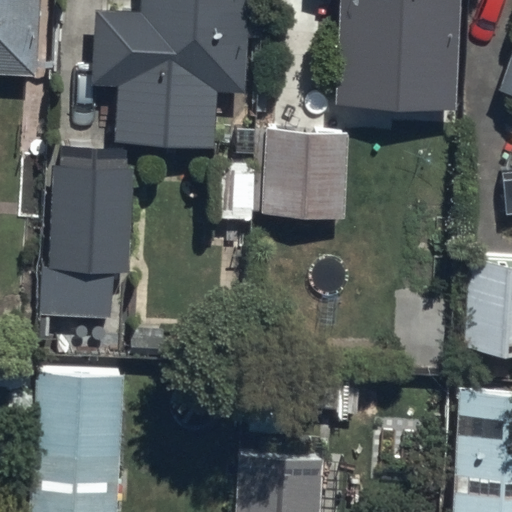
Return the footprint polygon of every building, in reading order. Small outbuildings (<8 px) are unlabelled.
[(30,0),(0,0),(0,53),(29,55),(30,0)] [(240,77),(243,0),(77,0),(81,70),(240,77)] [(455,0),(323,0),(321,90),(453,93),(455,0)] [(511,0),(508,0),(481,68),(511,80),(511,0)] [(340,209),(342,124),(251,122),(249,207),(340,209)] [(129,155),(48,153),(46,256),(36,256),(35,307),(106,309),(107,264),(127,265),(129,155)] [(511,242),(459,241),(456,340),(511,341),(511,242)] [(112,511),(118,364),(24,360),(17,511),(112,511)] [(511,511),(511,377),(448,375),(443,511),(511,511)] [(315,511),(319,447),(234,442),(229,511),(315,511)]
